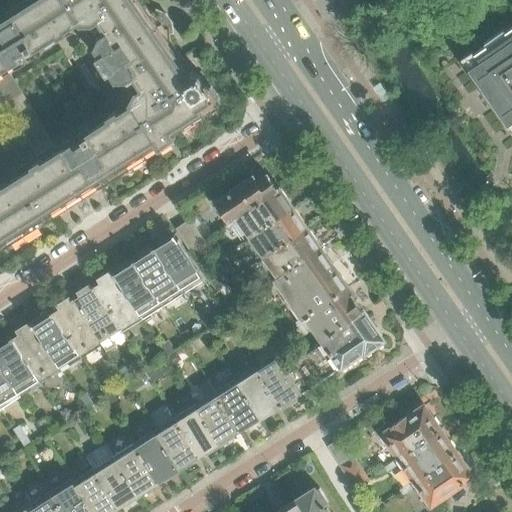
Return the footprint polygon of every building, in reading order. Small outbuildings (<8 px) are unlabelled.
[(0,252),(58,216),(72,207),(67,198),(70,197),(78,192),(81,190),(86,198),(94,193),(98,190),(100,189),(163,149),(162,146),(177,137),(174,133),(221,103),(208,83),(205,85),(202,81),(203,81),(202,79),(203,79),(200,74),(199,75),(198,73),(198,74),(192,70),(192,69),(191,70),(183,59),(170,40),(170,36),(170,32),(169,28),(165,29),(158,18),(160,15),(157,13),(152,11),(149,10),(142,0),(70,0),(82,17),(84,20),(96,20),(104,32),(98,42),(103,51),(101,53),(111,70),(115,69),(120,78),(133,78),(139,89),(134,100),(136,103),(124,111),(123,109),(115,114),(116,117),(101,126),(97,119),(56,145),(46,151),(37,157),(0,180),(0,252)] [(9,72),(50,45),(47,39),(61,30),(62,32),(70,26),(70,25),(82,17),(70,0),(9,0),(0,6),(0,76),(9,71),(9,72)] [(511,27),(506,32),(504,29),(485,42),(486,45),(475,53),(481,62),(472,68),(485,87),(490,88),(494,86),(501,96),(497,99),(497,104),(510,123),(511,121),(511,27)] [(231,222),(278,191),(276,189),(277,189),(267,175),(257,182),(254,176),(247,181),(243,181),(235,187),(233,190),(217,202),(230,222),(231,221),(231,222)] [(249,238),(291,210),(286,203),(289,201),(281,189),(278,191),(231,222),(240,234),(245,231),(249,238)] [(263,258),(304,230),(299,223),(303,220),(295,209),(291,211),(291,210),(249,238),(245,241),(254,254),(258,251),(263,258)] [(205,242),(197,229),(202,226),(196,217),(190,221),(190,220),(177,230),(178,231),(191,252),(205,242)] [(273,279),(318,249),(313,242),(316,240),(308,229),(305,231),(304,230),(263,258),(259,261),(267,273),(271,270),(276,277),(273,279)] [(202,277),(175,233),(172,235),(171,234),(160,241),(163,245),(156,249),(182,290),(202,277)] [(182,290),(156,249),(155,247),(152,249),(151,247),(140,253),(143,258),(136,262),(161,303),(182,290)] [(345,288),(346,283),(341,276),(337,276),(324,258),(328,256),(321,247),(318,249),(273,279),(283,293),(280,294),(290,308),(292,306),(302,320),(346,289),(345,288)] [(211,266),(213,264),(208,256),(198,263),(203,271),(211,266)] [(161,303),(136,262),(135,260),(132,262),(131,259),(120,266),(123,271),(116,275),(141,316),(161,303)] [(211,266),(203,271),(205,274),(213,268),(211,266)] [(141,316),(116,275),(114,273),(112,274),(110,272),(99,279),(102,284),(96,288),(121,328),(141,316)] [(228,283),(222,275),(210,283),(217,292),(228,283)] [(121,328),(96,288),(94,285),(92,287),(90,285),(79,292),(82,296),(75,300),(101,341),(107,351),(117,345),(111,335),(121,328)] [(318,342),(363,311),(362,309),(362,306),(357,299),(354,298),(351,294),(350,295),(346,289),(302,320),(297,323),(305,334),(310,331),(318,342)] [(101,341),(75,300),(74,298),(71,300),(70,298),(59,305),(62,309),(55,313),(81,354),(101,341)] [(253,316),(244,302),(243,301),(237,305),(235,303),(234,303),(240,312),(246,321),(253,316)] [(240,312),(234,303),(223,311),(229,319),(240,312)] [(81,354),(55,313),(53,311),(51,313),(49,311),(39,318),(41,322),(35,326),(59,367),(81,354)] [(383,340),(382,338),(382,335),(377,328),(374,327),(372,325),(374,323),(371,319),(369,320),(363,311),(318,342),(336,369),(340,366),(341,368),(364,352),(365,353),(383,340)] [(213,327),(208,317),(201,321),(207,331),(213,327)] [(59,367),(35,326),(33,324),(31,326),(29,323),(18,330),(21,335),(14,339),(40,380),(59,367)] [(218,336),(214,328),(213,327),(207,331),(212,340),(218,336)] [(40,380),(14,339),(13,337),(10,339),(9,336),(0,341),(0,346),(1,348),(0,348),(0,361),(20,392),(40,380)] [(173,350),(168,342),(161,347),(167,354),(173,350)] [(318,342),(285,365),(302,392),(336,369),(318,342)] [(181,359),(176,351),(166,358),(171,366),(181,359)] [(302,392),(285,365),(276,351),(255,365),(280,403),(281,406),(283,405),(284,407),(296,399),(295,396),(294,394),(299,391),(302,394),(302,393),(302,392)] [(154,365),(148,355),(141,360),(147,370),(154,365)] [(0,404),(20,392),(0,361),(0,404)] [(136,376),(128,364),(118,370),(126,383),(136,376)] [(280,403),(255,365),(234,378),(261,419),(274,410),(272,408),(280,403)] [(261,419),(234,378),(215,391),(239,429),(246,424),(248,427),(261,419)] [(239,429),(215,391),(207,379),(202,383),(201,386),(200,389),(205,397),(194,404),(220,444),(233,436),(232,434),(239,429)] [(107,381),(101,385),(107,394),(113,390),(107,381)] [(220,444),(194,404),(174,416),(199,455),(206,450),(207,452),(220,444)] [(397,459),(440,429),(438,427),(439,423),(435,418),(432,417),(424,406),(408,417),(407,415),(393,425),(389,420),(376,429),(397,459)] [(75,415),(71,409),(64,408),(60,413),(65,421),(75,415)] [(53,429),(45,416),(37,422),(45,434),(53,429)] [(199,455),(174,416),(153,429),(179,470),(193,462),(191,459),(199,455)] [(32,443),(20,424),(13,429),(25,448),(32,443)] [(179,470),(153,429),(133,442),(158,481),(165,476),(167,478),(179,470)] [(412,481),(456,452),(454,450),(455,446),(451,441),(448,440),(440,429),(397,459),(412,481)] [(158,481),(133,442),(113,455),(139,496),(152,488),(150,485),(158,481)] [(11,455),(5,445),(0,448),(0,453),(4,460),(11,455)] [(90,463),(82,452),(78,455),(86,466),(90,463)] [(449,492),(472,476),(470,473),(471,469),(467,464),(464,463),(456,452),(412,481),(429,505),(426,508),(429,511),(438,511),(440,511),(434,502),(439,499),(442,500),(448,495),(449,492)] [(139,496),(113,455),(92,468),(117,506),(125,502),(126,504),(139,496)] [(367,480),(353,458),(342,465),(356,487),(367,480)] [(387,472),(396,466),(393,461),(384,467),(387,472)] [(92,468),(73,480),(72,481),(92,511),(110,511),(117,506),(92,468)] [(92,511),(72,481),(73,480),(70,475),(50,488),(64,511),(92,511)] [(403,495),(412,489),(409,484),(400,490),(403,495)] [(64,511),(50,488),(29,501),(35,511),(64,511)] [(329,511),(325,504),(328,502),(320,488),(316,491),(315,489),(288,505),(287,504),(285,505),(286,506),(282,509),(283,511),(329,511)] [(367,511),(376,506),(370,497),(361,503),(367,511)] [(35,511),(29,501),(11,511),(35,511)]
